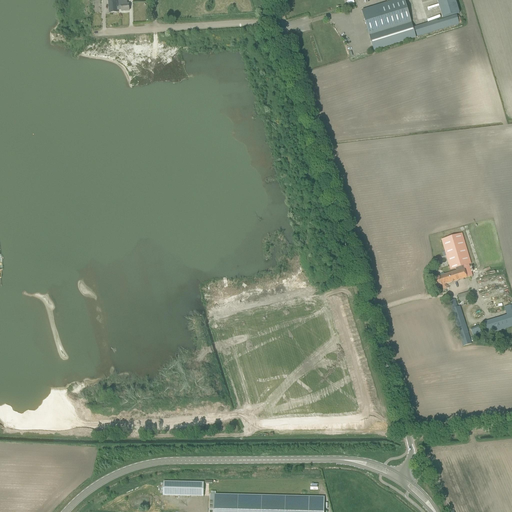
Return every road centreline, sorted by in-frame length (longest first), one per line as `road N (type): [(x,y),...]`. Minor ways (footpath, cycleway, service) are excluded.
road 1 (unclassified): [(401,475),(408,437),(271,0)]
road 2 (secondary): [(65,511),(94,486),(149,465),(350,461)]
road 3 (track): [(278,23),(91,34)]
